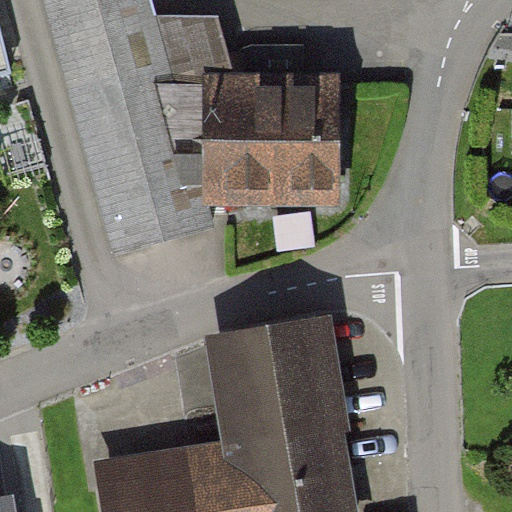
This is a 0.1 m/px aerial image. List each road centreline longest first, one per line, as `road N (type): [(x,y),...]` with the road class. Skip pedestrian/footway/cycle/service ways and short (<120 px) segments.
road 1 (residential): [(429,270),(328,280),(228,304),(0,395)]
road 2 (unclassified): [(429,270),(423,179),(433,116),(444,66),(475,0)]
road 3 (unclassified): [(429,270),(440,511)]
